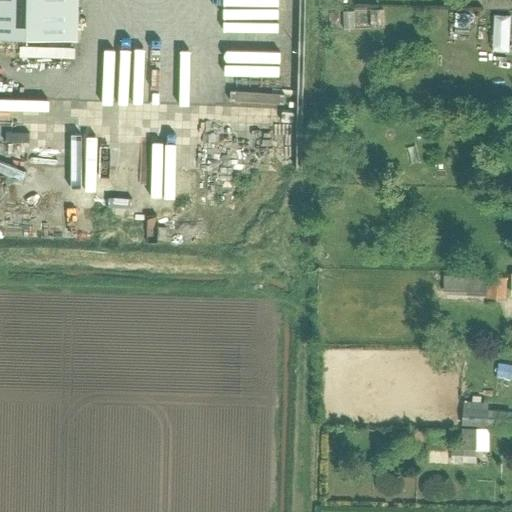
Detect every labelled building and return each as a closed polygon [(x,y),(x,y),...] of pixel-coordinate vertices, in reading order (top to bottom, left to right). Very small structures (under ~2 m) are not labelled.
[(0,0),(0,39),(77,41),(78,0),(0,0)] [(507,52),(509,15),(492,15),(490,51),(507,52)] [(142,65),(157,65),(157,35),(142,35),(142,65)] [(173,171),(188,171),(187,120),(173,120),(173,171)] [(128,215),(129,162),(109,162),(109,215),(128,215)] [(487,294),(505,294),(506,278),(488,277),(487,294)] [(511,410),(483,410),(483,401),(457,400),(457,423),(511,423),(511,410)] [(462,449),(476,449),(476,429),(462,429),(462,449)]
